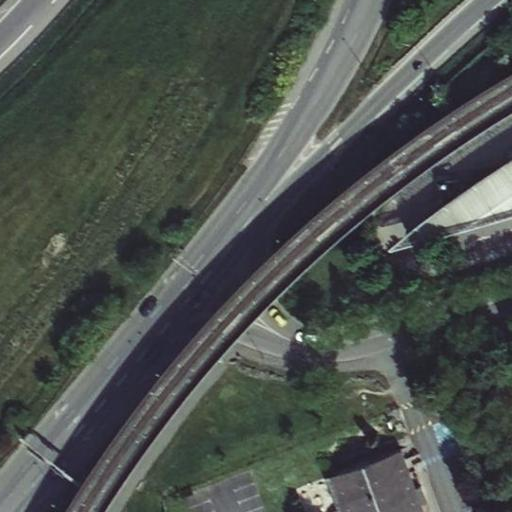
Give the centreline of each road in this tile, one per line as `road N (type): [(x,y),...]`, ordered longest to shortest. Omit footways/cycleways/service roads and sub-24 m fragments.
road 1 (motorway): [(202,267),(488,0)]
road 2 (secondary): [(202,267),(289,143),(367,0)]
road 3 (secondary): [(0,503),(202,267)]
